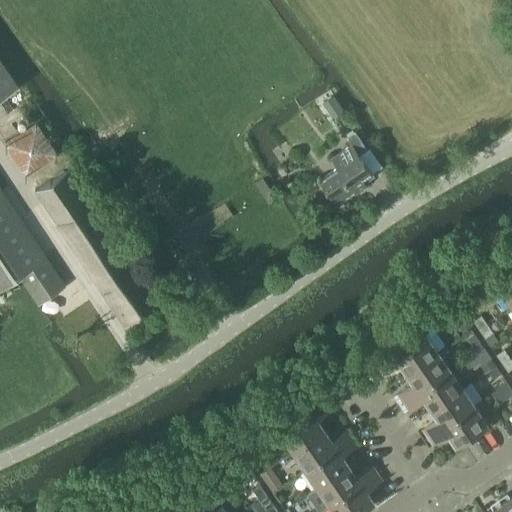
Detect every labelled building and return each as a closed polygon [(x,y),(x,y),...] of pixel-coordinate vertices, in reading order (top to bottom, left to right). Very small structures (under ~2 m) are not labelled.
[(0,55),(0,96),(19,84),(0,55)] [(334,95),(325,101),(334,114),(343,109),(334,95)] [(320,179),(338,204),(367,184),(366,183),(363,179),(373,172),(360,154),(368,148),(356,131),(348,136),(352,143),(331,157),(338,167),(320,179)] [(143,272),(70,165),(36,188),(126,319),(162,295),(145,271),(143,272)] [(263,177),(257,182),(269,201),(276,196),(263,177)] [(0,288),(20,275),(39,303),(65,285),(12,205),(0,186),(0,288)] [(496,276),(488,281),(493,288),(501,283),(496,276)] [(511,279),(500,287),(511,304),(511,279)] [(474,287),(458,298),(462,305),(479,294),(474,287)] [(474,319),(479,327),(486,322),(481,314),(474,319)] [(467,315),(456,322),(462,331),(470,326),(473,325),(467,315)] [(486,322),(479,327),(485,336),(492,331),(486,322)] [(400,362),(407,372),(438,351),(450,343),(439,327),(427,335),(425,332),(379,363),(385,372),(400,362)] [(479,341),(472,345),(476,350),(482,346),(479,341)] [(497,352),(502,361),(509,356),(504,348),(497,352)] [(438,351),(407,372),(414,382),(399,392),(404,400),(450,368),(438,351)] [(489,368),(496,363),(490,355),(480,362),(486,370),(488,368),(489,368)] [(511,359),(509,356),(502,361),(508,369),(511,366),(511,359)] [(489,368),(488,368),(494,375),(501,370),(496,363),(489,368)] [(425,397),(432,407),(462,386),(450,368),(404,400),(410,408),(425,397)] [(511,386),(508,381),(492,392),(497,400),(511,390),(511,386)] [(424,427),(429,435),(474,404),(462,386),(432,407),(438,417),(424,427)] [(281,431),(294,449),(325,428),(318,418),(333,408),(327,400),(281,431)] [(474,404),(429,435),(434,443),(449,433),(456,443),(487,423),(474,404)] [(276,419),(265,426),(269,432),(280,425),(276,419)] [(294,449),(306,467),(352,436),(346,428),(331,438),(325,428),(294,449)] [(306,467),(318,485),(349,464),(342,454),(357,443),(352,436),(306,467)] [(228,463),(243,487),(260,476),(245,452),(228,463)] [(309,492),(321,509),(330,503),(376,471),(371,463),(356,474),(349,464),(318,485),(309,492)] [(271,465),(261,472),(269,483),(279,477),(271,465)] [(376,471),(330,503),(336,511),(356,511),(374,500),(366,489),(382,479),(376,471)] [(178,501),(185,511),(202,511),(222,499),(210,480),(178,501)] [(256,489),(262,497),(270,492),(264,484),(256,489)] [(270,492),(262,497),(270,511),(278,505),(270,492)] [(511,511),(511,494),(502,501),(509,511),(511,511)] [(202,511),(231,511),(222,499),(202,511)] [(509,511),(502,501),(486,511),(509,511)]
